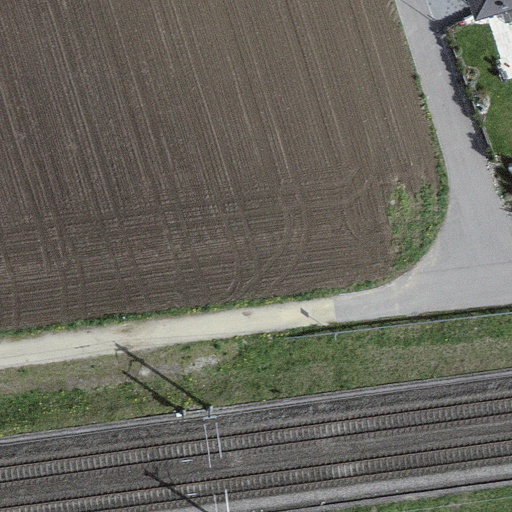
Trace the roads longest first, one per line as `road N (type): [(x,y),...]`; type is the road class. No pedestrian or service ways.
road 1 (track): [(0,352),(482,284)]
road 2 (residential): [(482,284),(461,180),(405,0)]
